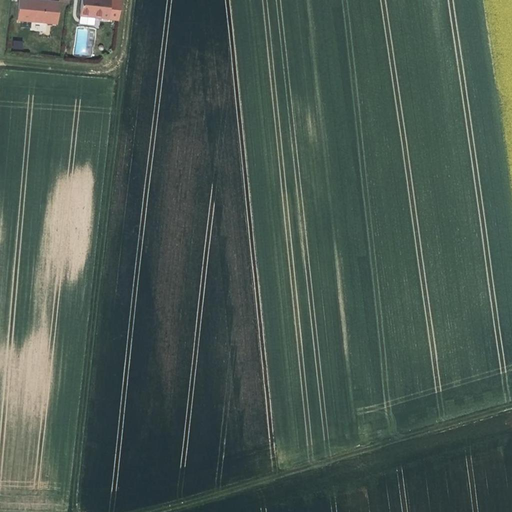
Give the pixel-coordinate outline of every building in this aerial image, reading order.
[(57,24),(59,2),(42,1),(35,0),(18,0),(17,20),(57,24)] [(81,0),(79,16),(94,18),(108,20),(110,0),(81,0)] [(120,0),(110,0),(108,20),(118,21),(120,0)] [(93,26),(94,18),(79,16),(78,24),(93,26)] [(13,49),(23,49),(22,40),(13,40),(13,49)]
